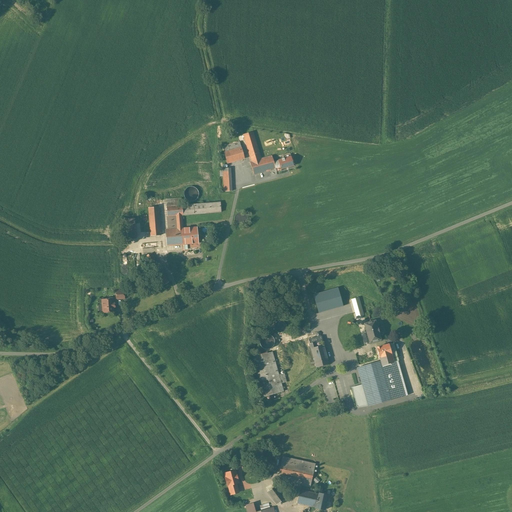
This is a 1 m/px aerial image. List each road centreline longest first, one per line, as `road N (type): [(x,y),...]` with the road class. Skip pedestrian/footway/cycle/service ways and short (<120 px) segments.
road 1 (unclassified): [(123,333),(228,285),(366,259),(511,203)]
road 2 (unclassified): [(136,511),(218,453),(123,333)]
road 3 (unclassified): [(0,353),(67,353),(123,333)]
road 4 (track): [(128,340),(28,408)]
